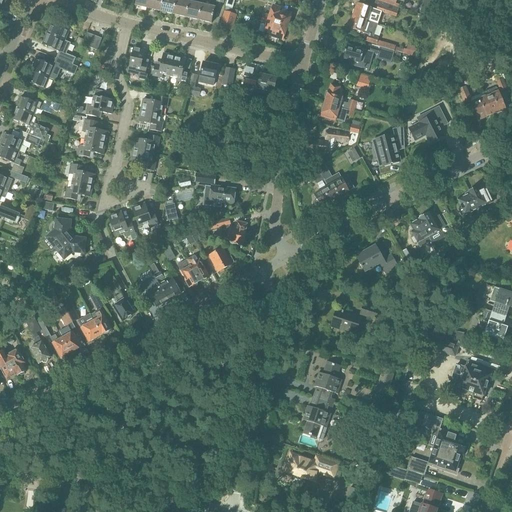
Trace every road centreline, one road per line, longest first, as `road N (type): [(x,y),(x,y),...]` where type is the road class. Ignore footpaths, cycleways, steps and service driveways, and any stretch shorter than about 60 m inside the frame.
road 1 (residential): [(0,416),(259,271)]
road 2 (residential): [(284,257),(511,141)]
road 3 (residential): [(233,511),(249,391),(273,312),(259,271)]
road 4 (residential): [(145,192),(103,203),(127,110),(114,65),(128,24)]
road 5 (residential): [(221,511),(121,486),(0,477)]
road 6 (residential): [(284,257),(273,234),(302,69)]
road 7 (residential): [(302,69),(128,24)]
